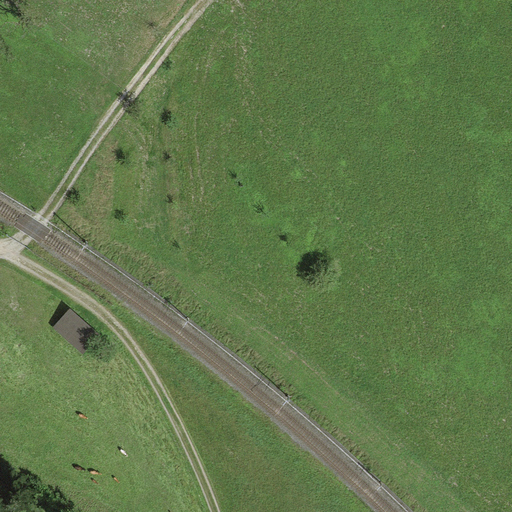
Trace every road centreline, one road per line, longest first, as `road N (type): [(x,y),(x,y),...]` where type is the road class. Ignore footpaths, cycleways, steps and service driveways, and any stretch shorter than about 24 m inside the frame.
road 1 (track): [(216,511),(163,393),(109,316),(0,248)]
road 2 (track): [(15,257),(202,0)]
